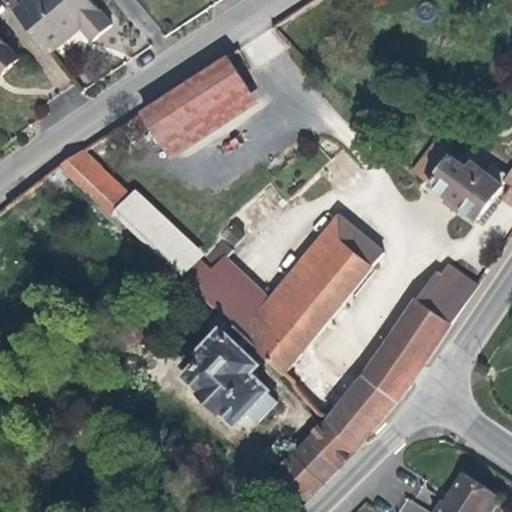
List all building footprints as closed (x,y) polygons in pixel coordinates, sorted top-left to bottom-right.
[(91,0),(21,0),(10,9),(45,50),(66,33),(78,23),(91,39),(111,23),(91,0)] [(0,38),(0,78),(2,81),(22,62),(0,38)] [(228,56),(143,113),(174,158),(258,102),(238,71),(228,56)] [(481,221),(508,186),(504,183),(510,175),(472,149),(462,162),(434,142),(414,169),(481,221)] [(61,166),(183,280),(209,256),(137,188),(132,193),(86,150),(61,166)] [(247,339),(287,376),(386,251),(340,214),(270,297),(240,333),(247,339)] [(232,325),(240,333),(270,297),(226,256),(193,289),(223,317),(232,325)] [(443,273),(474,296),(480,286),(450,263),(443,273)] [(278,474),(307,504),(358,451),(401,401),(474,296),(443,273),(437,269),(362,378),(328,421),(278,474)] [(240,333),(232,325),(188,372),(253,433),(281,402),(252,376),(262,365),(241,346),(247,339),(240,333)] [(493,511),(495,511),(500,503),(499,496),(503,488),(467,467),(449,496),(446,495),(434,511),(493,511)] [(429,511),(408,498),(399,511),(429,511)]
